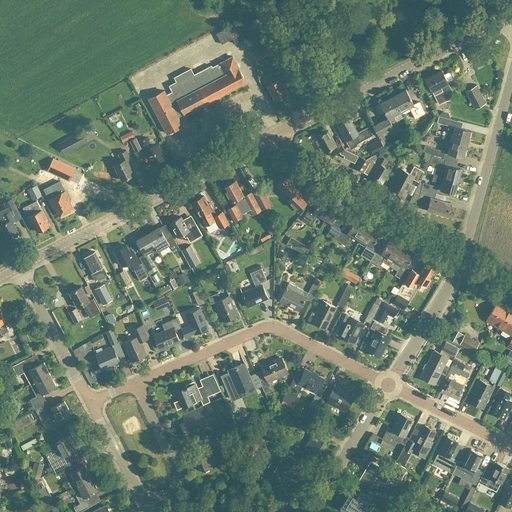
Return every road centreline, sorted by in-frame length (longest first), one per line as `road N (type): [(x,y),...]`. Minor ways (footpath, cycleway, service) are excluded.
road 1 (unclassified): [(18,268),(264,140)]
road 2 (residential): [(388,385),(271,328),(135,384)]
road 3 (unclassified): [(264,140),(508,14)]
road 4 (residential): [(264,140),(462,256)]
road 5 (residential): [(462,256),(511,75)]
road 6 (residential): [(89,402),(18,268)]
road 7 (residential): [(388,385),(462,256)]
road 8 (residential): [(310,511),(388,385)]
road 9 (residential): [(155,511),(177,477),(135,384)]
road 10 (residential): [(511,448),(388,385)]
road 11 (residential): [(149,511),(89,402)]
